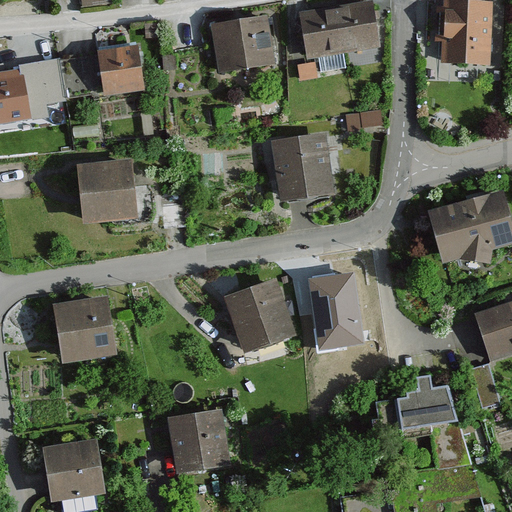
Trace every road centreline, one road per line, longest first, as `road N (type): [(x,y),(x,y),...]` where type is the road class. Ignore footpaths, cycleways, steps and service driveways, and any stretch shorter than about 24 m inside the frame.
road 1 (residential): [(400,171),(385,212),(361,233),(18,285),(0,295)]
road 2 (residential): [(400,171),(406,0)]
road 3 (residential): [(0,378),(17,511)]
